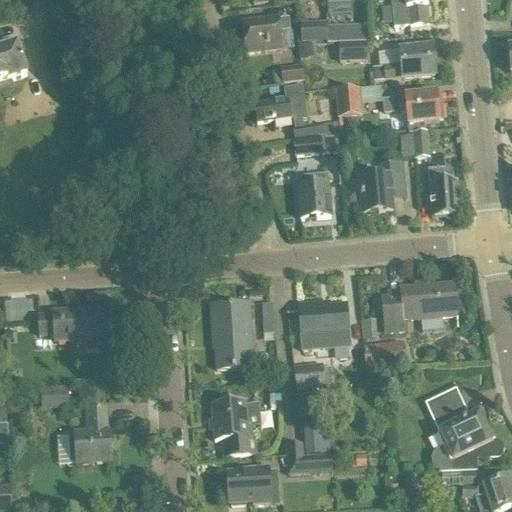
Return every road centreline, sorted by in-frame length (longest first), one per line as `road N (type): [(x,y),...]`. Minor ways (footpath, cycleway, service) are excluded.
road 1 (residential): [(491,242),(161,275)]
road 2 (residential): [(491,242),(468,0)]
road 3 (residential): [(175,511),(161,275)]
road 4 (residential): [(161,275),(0,287)]
road 5 (residential): [(511,375),(491,242)]
